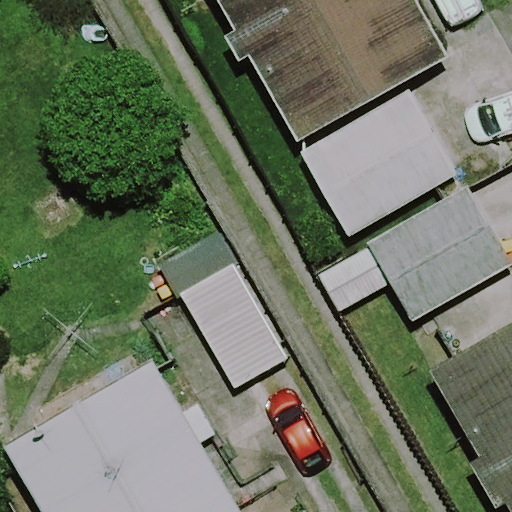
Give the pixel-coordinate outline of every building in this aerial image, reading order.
[(217,0),(233,26),(223,32),(238,57),(247,51),(296,138),(447,54),(417,0),(217,0)] [(302,148),(346,231),(455,172),(411,90),(302,148)] [(511,264),(467,184),(366,238),(410,319),(511,264)] [(286,355),(232,261),(179,291),(233,385),(286,355)] [(511,511),(511,318),(429,365),(478,453),(468,459),(494,505),(504,499),(511,511)] [(238,511),(150,356),(2,439),(43,511),(238,511)]
